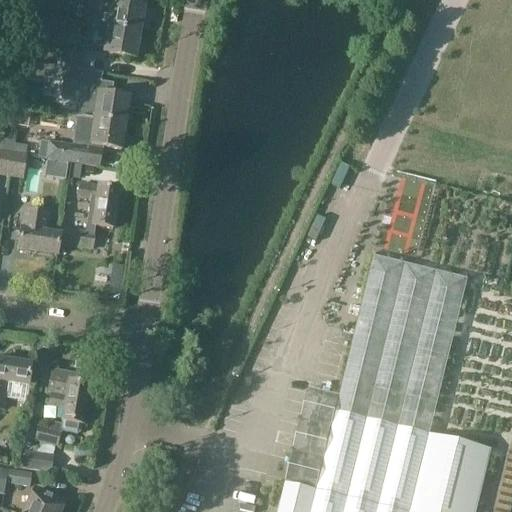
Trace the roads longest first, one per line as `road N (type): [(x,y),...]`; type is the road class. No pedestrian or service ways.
road 1 (residential): [(142,332),(196,0)]
road 2 (residential): [(102,511),(142,332)]
road 3 (residential): [(0,310),(142,332)]
